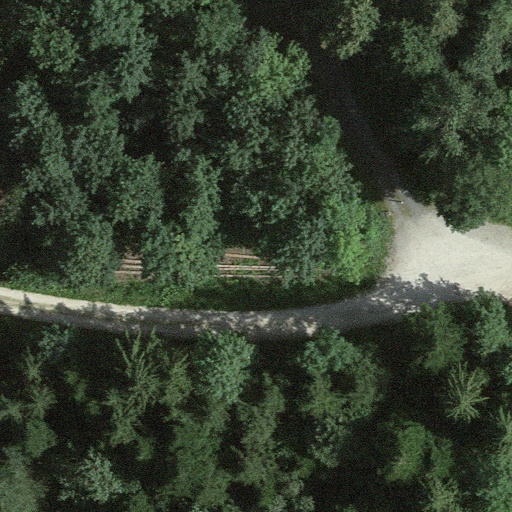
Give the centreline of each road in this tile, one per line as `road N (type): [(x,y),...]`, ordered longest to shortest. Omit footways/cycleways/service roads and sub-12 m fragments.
road 1 (track): [(511,298),(320,330),(192,334),(0,305)]
road 2 (track): [(470,304),(365,130),(315,34),(309,0)]
